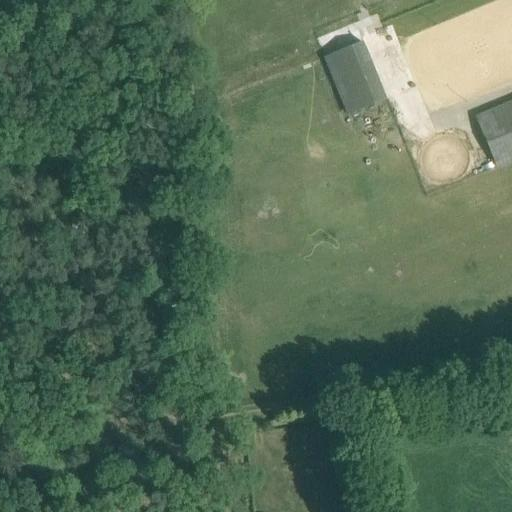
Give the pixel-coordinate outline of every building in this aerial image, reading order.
[(490,0),(410,34),(423,65),(511,27),(511,5),(501,10),(496,0),(490,0)] [(346,114),(390,101),(372,41),(328,54),(346,114)] [(511,64),(505,45),(489,51),(499,79),(511,74),(511,64)] [(511,103),(493,111),(511,157),(511,103)] [(425,145),(413,150),(425,177),(437,172),(425,145)]
